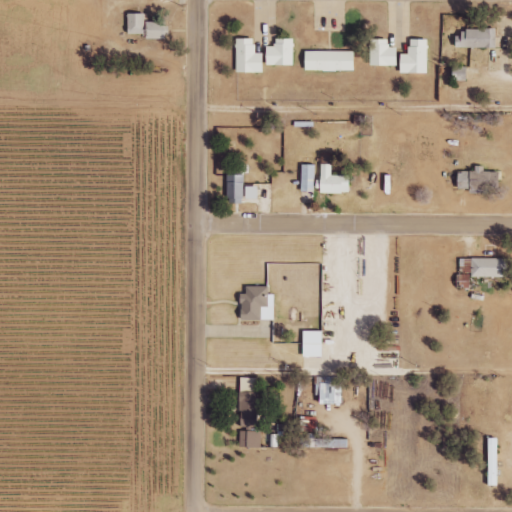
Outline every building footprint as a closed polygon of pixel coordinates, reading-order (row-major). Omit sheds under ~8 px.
[(145,14),(128,14),(128,34),(146,34),(145,14)] [(136,17),(136,39),(154,39),(154,44),(175,44),(175,24),(154,24),(154,17),(136,17)] [(496,48),(496,30),(456,31),(456,49),(496,48)] [(237,74),(265,73),(264,54),(256,54),(255,39),(237,39),(237,74)] [(294,39),(276,39),(276,46),(268,46),(267,66),(293,66),(294,39)] [(398,66),(398,48),(389,48),(389,39),(370,40),(371,66),(398,66)] [(429,40),(410,40),(409,54),(401,54),(401,73),(428,74),(429,40)] [(355,51),(306,52),(306,72),(355,71),(355,51)] [(315,165),(302,165),(301,192),(315,193),(315,165)] [(329,166),(329,182),(324,182),(324,193),(328,193),(328,198),(351,198),(351,195),(358,195),(358,179),(342,178),(342,166),(329,166)] [(310,167),(310,195),(323,195),(323,167),(310,167)] [(484,168),(484,173),(466,173),(466,194),(511,195),(511,174),(494,174),(494,168),(484,168)] [(271,174),(270,188),(282,188),(283,174),(271,174)] [(244,176),(228,175),(227,204),(244,204),(244,176)] [(235,177),(235,201),(238,201),(238,206),(250,206),(250,201),(253,201),(254,178),(235,177)] [(511,261),(502,261),(502,254),(492,254),(492,261),(468,261),(468,291),(478,291),(478,282),(511,282),(511,261)] [(255,290),(255,297),(248,297),(248,308),(250,308),(250,323),(282,323),(282,297),(280,297),(280,290),(255,290)] [(311,333),(310,361),(332,361),(332,333),(311,333)] [(240,447),(259,447),(260,377),(241,377),(240,447)] [(316,395),(321,395),(321,403),(342,404),(342,383),(316,382),(316,395)] [(317,432),(317,417),(301,416),(301,431),(317,432)] [(269,446),(278,446),(278,434),(269,434),(269,446)] [(348,448),(349,438),(300,437),(300,447),(348,448)] [(499,437),(490,437),(489,486),(498,486),(499,437)]
